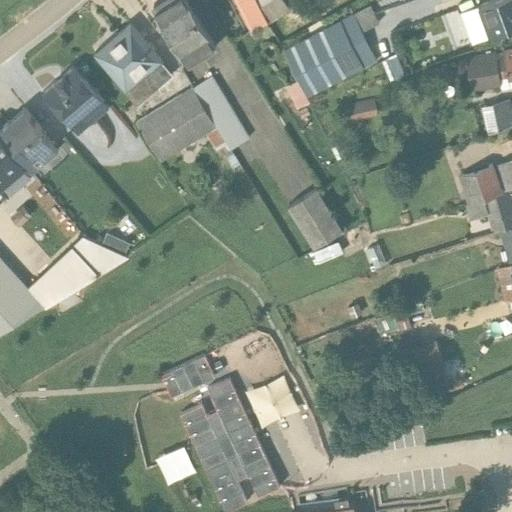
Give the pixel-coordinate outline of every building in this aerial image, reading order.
[(217,39),(192,0),(153,0),(189,57),(217,39)] [(238,0),(250,24),(267,14),(266,11),(260,0),(238,0)] [(268,15),(290,2),(288,0),(260,0),(261,0),(268,15)] [(371,0),(363,0),(351,7),(284,42),(299,71),(286,78),(298,99),(309,93),(307,89),(374,53),(361,24),(378,14),(371,0)] [(511,0),(470,0),(460,4),(471,34),(511,19),(511,0)] [(163,52),(130,14),(93,46),(137,97),(173,67),(162,54),(163,52)] [(465,50),(471,85),(499,80),(500,86),(511,83),(511,45),(495,48),(495,45),(465,50)] [(109,99),(74,58),(42,84),(78,126),(109,99)] [(249,129),(212,67),(193,79),(215,118),(230,141),(249,129)] [(219,141),(231,160),(232,160),(240,156),(215,118),(192,78),(134,115),(159,154),(175,145),(177,149),(187,143),(185,139),(206,126),(216,142),(219,141)] [(378,106),(374,90),(340,98),(344,114),(378,106)] [(481,100),(487,126),(511,120),(511,109),(509,94),(481,100)] [(58,143),(23,103),(0,121),(0,127),(30,166),(58,143)] [(0,179),(0,180),(24,159),(0,128),(0,179)] [(466,197),(511,180),(511,153),(494,160),(493,158),(458,169),(466,197)] [(287,198),(314,240),(343,222),(316,180),(287,198)] [(511,180),(464,198),(470,215),(486,210),(491,228),(499,227),(511,222),(511,197),(510,189),(511,188),(511,180)] [(11,211),(19,220),(31,209),(22,199),(11,211)] [(511,222),(499,227),(508,260),(511,259),(511,222)] [(106,225),(101,237),(124,247),(129,235),(106,225)] [(0,327),(128,249),(83,228),(28,279),(0,248),(0,327)] [(309,247),(315,259),(342,245),(336,234),(309,247)] [(367,242),(375,261),(385,256),(378,238),(367,242)] [(410,320),(402,301),(394,305),(402,324),(410,320)] [(431,383),(448,377),(435,334),(415,341),(415,343),(409,345),(412,356),(386,365),(388,373),(398,370),(400,374),(426,366),(431,382),(431,383)] [(205,350),(161,370),(170,390),(214,371),(205,350)] [(201,401),(180,410),(226,509),(246,500),(236,478),(248,472),(257,492),(279,482),(229,372),(207,382),(218,405),(206,411),(201,401)] [(188,439),(159,448),(169,477),(197,468),(188,439)] [(291,511),(359,511),(353,501),(349,501),(347,493),(333,495),(334,503),(291,511)]
